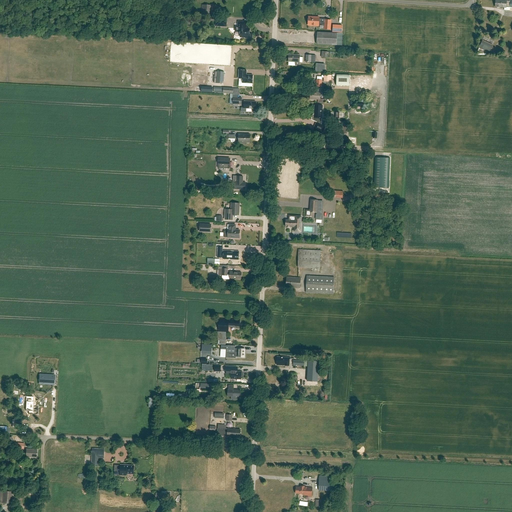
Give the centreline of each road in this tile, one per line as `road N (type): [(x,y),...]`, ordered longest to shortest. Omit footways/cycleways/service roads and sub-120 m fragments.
road 1 (unclassified): [(255,444),(276,0)]
road 2 (residential): [(255,444),(45,437)]
